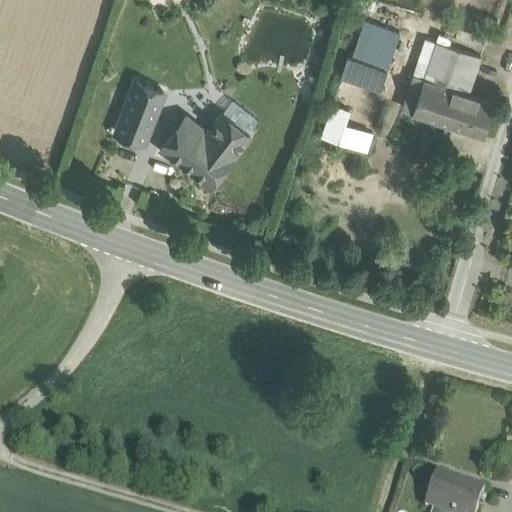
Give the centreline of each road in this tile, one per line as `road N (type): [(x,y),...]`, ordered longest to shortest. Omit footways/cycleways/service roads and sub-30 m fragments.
road 1 (secondary): [(128,244),(436,348)]
road 2 (residential): [(436,348),(511,102)]
road 3 (unclassified): [(128,244),(82,352),(0,424)]
road 4 (secondary): [(0,193),(128,244)]
